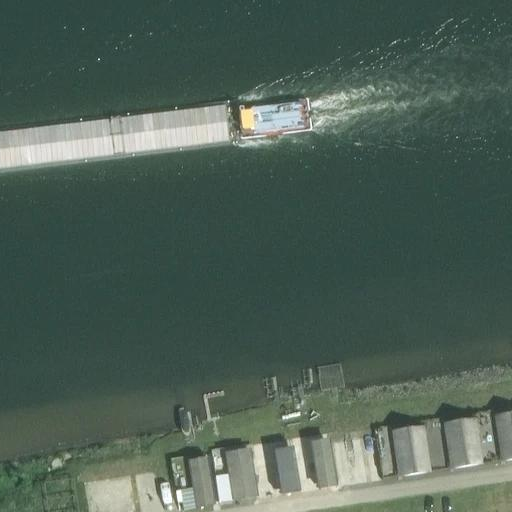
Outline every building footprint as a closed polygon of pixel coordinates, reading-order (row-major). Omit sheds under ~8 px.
[(511,414),(493,417),(500,463),(511,461),(511,414)] [(443,424),(450,471),(483,466),(476,419),(443,424)] [(391,431),(398,478),(430,474),(423,427),(391,431)] [(336,488),(334,440),(315,441),(317,489),(336,488)] [(278,450),(281,494),(300,492),(296,448),(278,450)] [(196,488),(178,491),(182,511),(184,511),(219,505),(209,457),(190,461),(196,488)] [(259,499),(252,458),(226,462),(228,477),(233,502),(233,503),(259,499)]
